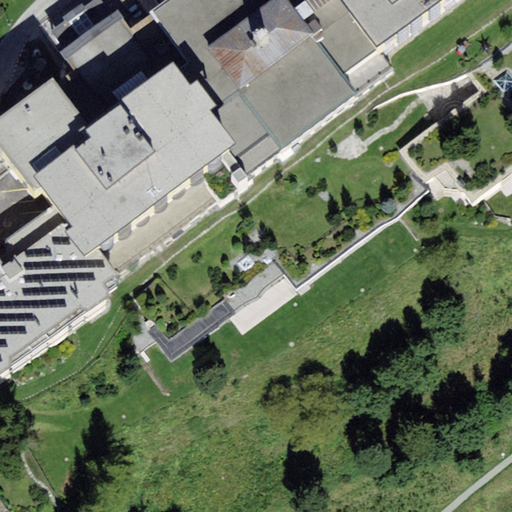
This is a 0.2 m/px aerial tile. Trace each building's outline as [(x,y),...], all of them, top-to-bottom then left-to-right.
[(180,0),(150,22),(187,72),(173,82),(190,105),(197,100),(216,126),(210,131),(235,163),(230,167),(244,185),(358,103),(344,88),(376,66),(326,0),(180,0)] [(468,0),(326,0),(376,66),(468,0)] [(0,159),(33,204),(37,200),(34,195),(97,149),(91,141),(173,82),(187,72),(150,22),(131,37),(118,19),(58,62),(71,79),(0,132),(0,159)] [(443,172),(469,208),(511,177),(511,44),(471,74),(484,91),(398,154),(423,187),(443,172)] [(173,82),(91,141),(97,149),(34,195),(37,200),(62,234),(72,247),(64,252),(84,278),(102,266),(230,167),(235,163),(210,131),(216,126),(197,100),(190,105),(173,82)] [(0,263),(0,394),(13,385),(12,375),(78,325),(90,327),(108,315),(109,307),(105,300),(116,292),(117,286),(102,266),(84,278),(64,252),(72,247),(62,234),(7,273),(0,263)]
